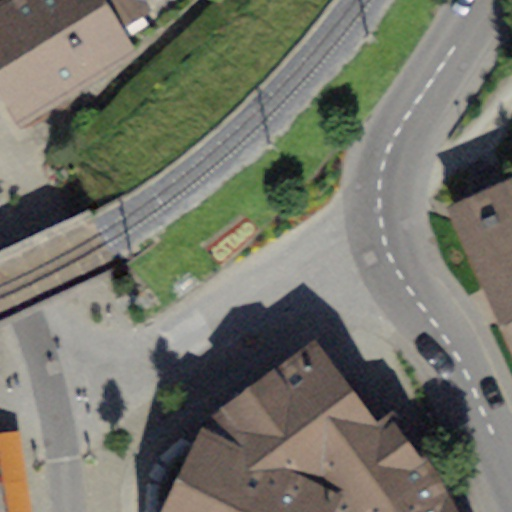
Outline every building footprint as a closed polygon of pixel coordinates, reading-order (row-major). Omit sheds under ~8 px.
[(34,0),(0,21),(0,64),(26,107),(169,20),(189,0),(34,0)] [(511,174),(497,214),(480,221),(511,292),(511,174)] [(217,435),(255,511),(319,511),(409,462),(384,428),(368,440),(310,361),(217,435)] [(255,511),(217,435),(170,472),(163,483),(162,511),(255,511)] [(437,511),(424,483),(409,462),(319,511),(437,511)]
